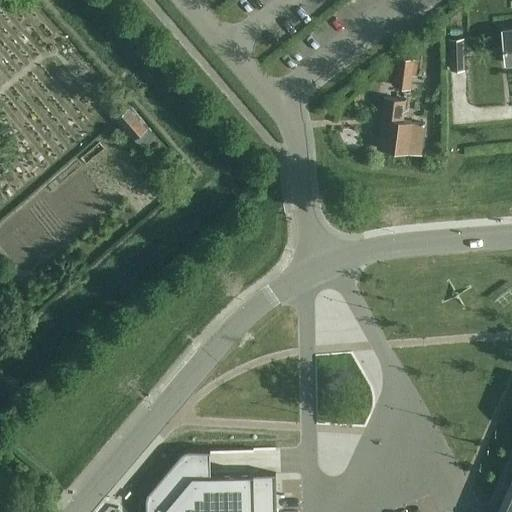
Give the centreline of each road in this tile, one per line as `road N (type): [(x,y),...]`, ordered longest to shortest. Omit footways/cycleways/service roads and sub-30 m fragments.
road 1 (tertiary): [(75,511),(220,340),(289,278),(323,261)]
road 2 (residential): [(323,261),(291,138),(186,0)]
road 3 (tertiary): [(323,261),(373,247),(511,233)]
